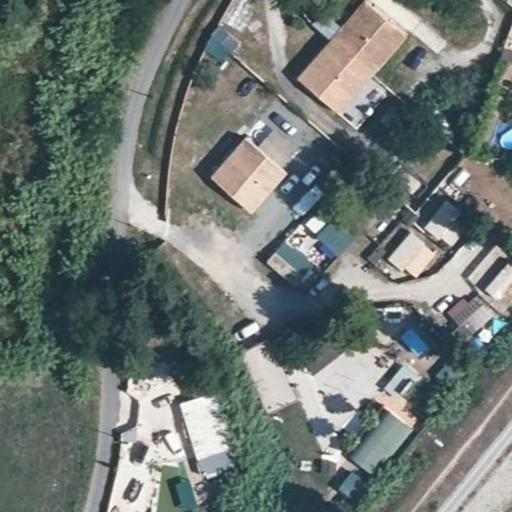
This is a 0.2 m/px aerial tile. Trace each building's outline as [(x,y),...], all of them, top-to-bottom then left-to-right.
[(405,38),(366,3),(332,41),(371,76),(405,38)] [(223,27),(211,36),(226,55),(238,47),(223,27)] [(371,76),(332,41),(298,80),(337,115),(371,76)] [(274,130),(258,148),(282,169),(298,151),(274,130)] [(247,138),(211,177),(251,213),(286,173),(282,169),(258,148),(247,138)] [(443,202),(425,229),(452,247),(470,220),(443,202)] [(438,259),(447,251),(421,224),(412,232),(438,259)] [(329,225),(316,241),(340,259),(353,243),(329,225)] [(285,242),(266,262),(295,289),(314,268),(285,242)] [(486,288),(509,308),(511,305),(511,268),(507,264),(486,288)] [(473,290),(448,314),(475,341),(500,318),(473,290)] [(372,341),(309,373),(330,414),(384,387),(389,396),(416,383),(408,367),(395,373),(377,337),(409,321),(401,303),(363,322),(372,341)] [(148,322),(150,338),(167,336),(165,320),(148,322)] [(167,336),(150,338),(143,339),(145,354),(182,349),(180,335),(167,336)] [(241,354),(266,413),(297,400),(271,341),(241,354)] [(220,391),(183,403),(200,459),(237,447),(220,391)] [(347,425),(358,413),(342,397),(330,409),(347,425)] [(378,477),(409,426),(384,411),(352,462),(378,477)] [(115,434),(111,511),(146,511),(150,436),(115,434)] [(237,447),(200,459),(206,476),(243,464),(237,447)] [(352,500),(366,484),(353,473),(339,488),(352,500)]
